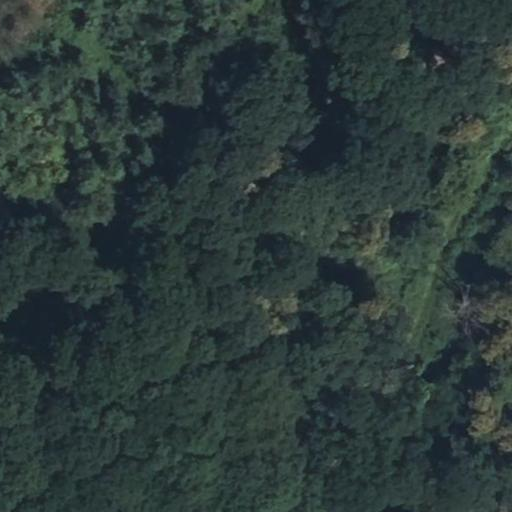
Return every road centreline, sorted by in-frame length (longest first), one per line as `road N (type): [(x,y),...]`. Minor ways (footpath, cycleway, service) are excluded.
road 1 (track): [(322,511),(356,461),(417,286),(511,117)]
road 2 (track): [(0,213),(91,197),(144,150),(264,0)]
